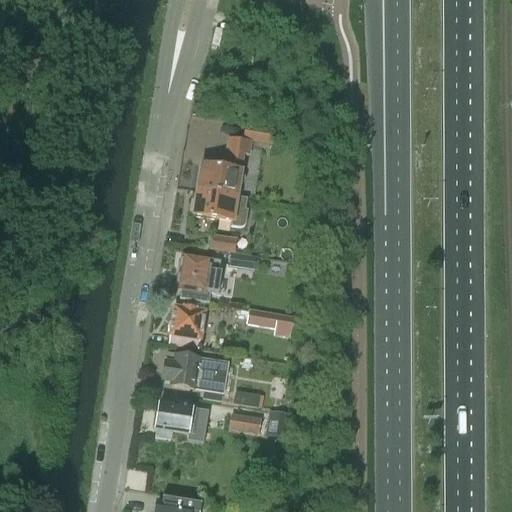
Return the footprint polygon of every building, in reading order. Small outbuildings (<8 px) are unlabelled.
[(274,131),(243,126),(241,142),(271,147),(274,131)] [(199,167),(196,187),(197,187),(197,193),(235,199),(237,186),(240,186),(242,184),(243,182),(243,179),(241,177),(239,175),(242,156),(247,157),(249,144),(227,141),(222,170),(199,167)] [(194,198),(191,218),(231,224),(230,228),(238,229),(241,229),(243,227),(244,224),(247,211),(243,210),(244,200),(235,199),(197,193),(196,198),(194,198)] [(211,238),(209,251),(232,254),(234,242),(211,238)] [(227,269),(252,273),(254,259),(229,255),(227,269)] [(177,268),(176,277),(178,277),(176,290),(179,291),(209,295),(213,296),(213,295),(216,296),(219,275),(216,274),(218,264),(181,258),(179,268),(177,268)] [(179,291),(178,301),(207,306),(209,295),(179,291)] [(181,311),(172,310),(170,322),(167,325),(166,331),(169,335),(168,337),(198,342),(202,315),(194,313),(194,311),(181,309),(181,311)] [(275,317),(239,311),(237,325),(273,331),(275,317)] [(278,320),(275,336),(289,338),(292,322),(278,320)] [(220,395),(225,367),(168,357),(166,366),(164,366),(161,381),(171,383),(170,387),(220,395)] [(259,397),(234,393),(232,406),(256,410),(259,397)] [(153,415),(151,430),(153,430),(153,432),(155,432),(154,440),(168,442),(169,435),(186,437),(186,442),(203,445),(207,413),(157,405),(155,415),(153,415)] [(259,412),(234,408),(232,418),(230,417),(227,431),(256,436),(259,412)] [(266,412),(263,438),(287,441),(290,416),(266,412)] [(270,478),(273,462),(252,459),(250,475),(270,478)] [(197,511),(199,503),(161,496),(159,509),(154,508),(153,511),(197,511)]
